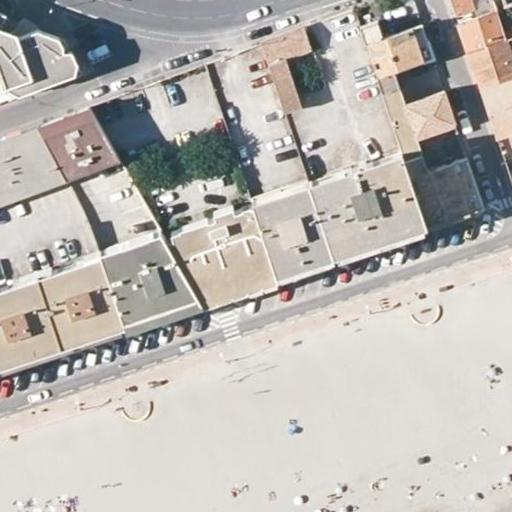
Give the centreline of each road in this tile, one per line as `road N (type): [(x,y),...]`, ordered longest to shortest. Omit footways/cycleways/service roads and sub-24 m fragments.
road 1 (residential): [(0,407),(511,236)]
road 2 (residential): [(0,119),(264,11)]
road 3 (residential): [(433,0),(511,231)]
road 4 (tertiary): [(115,0),(199,16),(264,11)]
